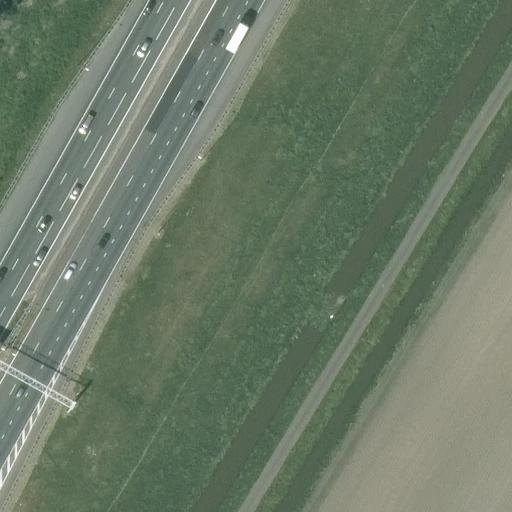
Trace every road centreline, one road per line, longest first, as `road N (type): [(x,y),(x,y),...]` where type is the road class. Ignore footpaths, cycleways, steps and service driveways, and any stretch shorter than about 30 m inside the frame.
road 1 (unclassified): [(249,511),(511,81)]
road 2 (motorway): [(0,424),(236,0)]
road 3 (motorway): [(168,0),(0,300)]
